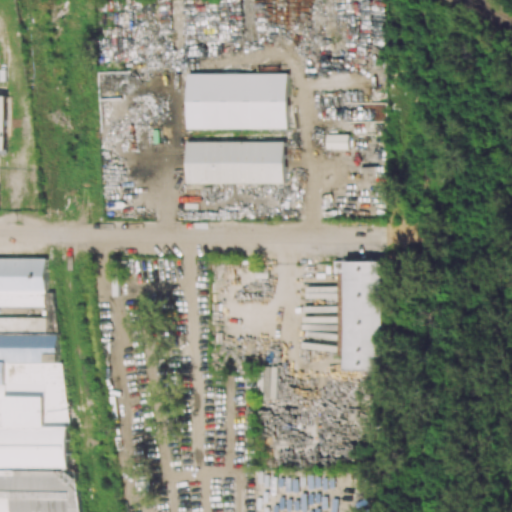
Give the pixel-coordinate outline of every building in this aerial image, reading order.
[(289,72),(290,125),(191,126),(190,73),(289,72)] [(349,134),(327,135),(327,149),(349,149),(349,134)] [(190,141),(288,140),(288,183),(190,183),(190,141)] [(0,511),(86,511),(87,469),(68,469),(68,363),(58,363),(58,292),(47,292),(47,258),(0,258),(0,511)] [(344,369),(382,370),(382,261),(334,261),(334,274),(344,274),(344,298),(337,298),(337,323),(344,323),(344,369)]
